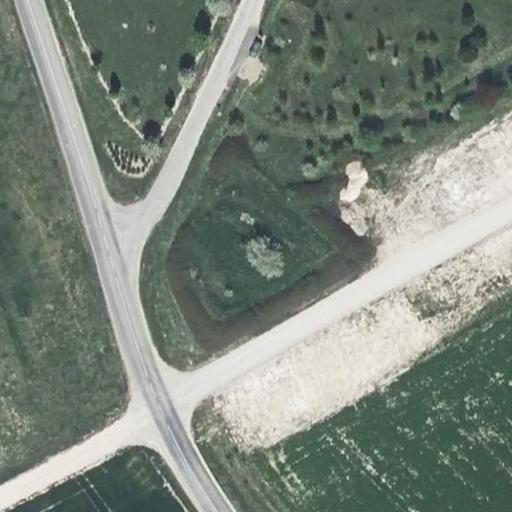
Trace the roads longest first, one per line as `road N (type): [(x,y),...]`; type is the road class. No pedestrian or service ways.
road 1 (unclassified): [(157,406),(511,208)]
road 2 (residential): [(116,265),(244,0)]
road 3 (tertiary): [(116,265),(25,0)]
road 4 (track): [(0,500),(157,406)]
road 5 (tertiary): [(157,406),(116,265)]
